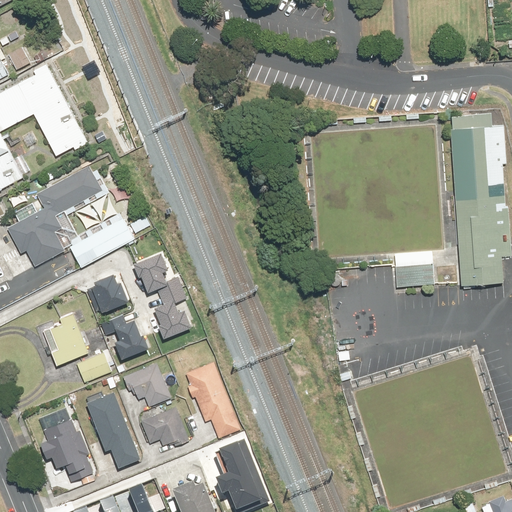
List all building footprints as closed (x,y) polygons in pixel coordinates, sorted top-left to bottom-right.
[(102,51),(94,30),(79,36),(81,39),(71,43),(75,52),(84,49),(87,57),(102,51)] [(0,47),(0,76),(11,72),(0,47)] [(0,151),(11,145),(5,131),(35,111),(55,160),(83,142),(48,57),(0,87),(0,151)] [(100,88),(91,92),(98,109),(107,104),(100,88)] [(455,128),(452,128),(464,284),(504,281),(503,257),(511,256),(511,227),(510,208),(507,208),(504,163),(508,163),(505,126),(495,126),(494,112),(454,115),(455,128)] [(421,113),(408,114),(408,122),(422,122),(421,113)] [(394,115),(380,115),(380,123),(394,123),(394,115)] [(368,116),(355,116),(355,125),(368,125),(368,116)] [(341,118),(328,118),(328,127),(341,126),(341,118)] [(11,153),(0,159),(0,186),(19,176),(11,153)] [(48,205),(10,224),(23,248),(28,246),(36,262),(66,247),(58,231),(65,227),(58,212),(102,189),(90,165),(40,191),(48,205)] [(128,178),(112,185),(119,202),(135,194),(128,178)] [(111,194),(95,201),(104,220),(120,212),(111,194)] [(69,242),(82,266),(137,238),(124,214),(69,242)] [(153,224),(148,214),(131,223),(137,233),(153,224)] [(162,250),(135,261),(141,274),(143,273),(149,290),(159,286),(162,293),(184,285),(180,275),(169,280),(164,269),(169,267),(162,250)] [(436,263),(398,266),(399,286),(437,284),(436,263)] [(98,282),(94,283),(103,307),(131,297),(124,278),(119,280),(115,272),(96,279),(98,282)] [(160,322),(165,335),(192,325),(185,309),(181,310),(176,299),(187,295),(184,285),(162,293),(165,301),(155,305),(162,321),(160,322)] [(44,321),(57,362),(92,351),(79,310),(44,321)] [(125,314),(104,322),(119,357),(150,344),(145,331),(142,332),(136,317),(128,321),(125,314)] [(74,359),(82,382),(112,372),(104,349),(74,359)] [(214,361),(185,374),(216,439),(245,426),(214,361)] [(156,364),(122,374),(133,409),(171,398),(156,364)] [(115,389),(87,401),(114,467),(142,456),(115,389)] [(175,404),(141,419),(156,453),(190,438),(175,404)] [(73,419),(45,429),(66,491),(95,481),(73,419)] [(265,501),(241,437),(212,447),(236,511),(265,501)] [(224,511),(211,479),(176,494),(183,511),(224,511)] [(130,488),(138,511),(151,511),(152,511),(142,484),(130,488)] [(102,499),(106,511),(120,511),(114,495),(102,499)] [(473,497),(463,503),(468,511),(477,511),(481,510),(473,497)] [(511,511),(511,499),(495,507),(497,511),(511,511)]
